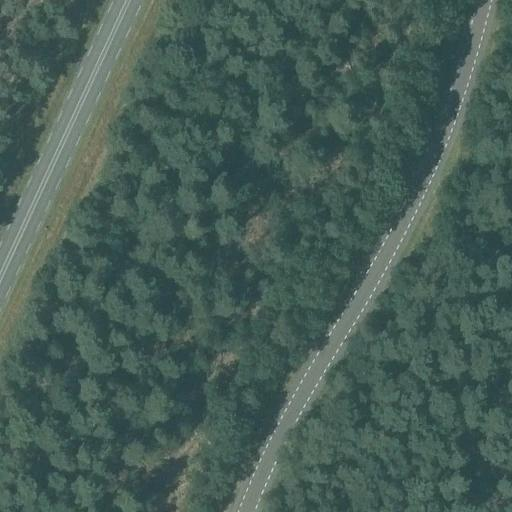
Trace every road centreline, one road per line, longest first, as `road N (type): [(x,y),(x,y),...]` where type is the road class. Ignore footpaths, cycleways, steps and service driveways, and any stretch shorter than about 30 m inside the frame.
road 1 (unclassified): [(239,511),(286,406),(438,135),(476,0)]
road 2 (primary): [(126,0),(0,276)]
